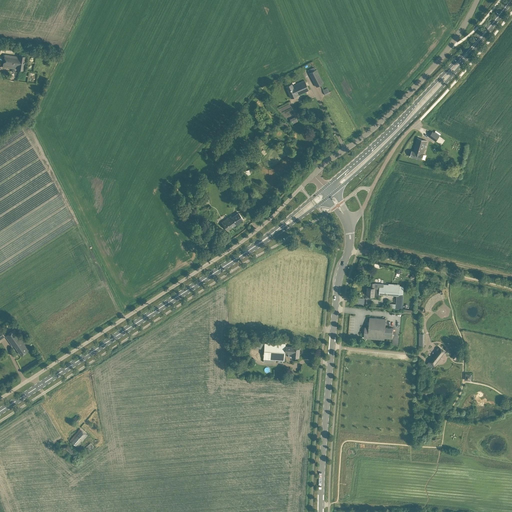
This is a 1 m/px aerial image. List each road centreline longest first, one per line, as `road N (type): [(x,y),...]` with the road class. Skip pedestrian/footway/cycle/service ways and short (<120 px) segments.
road 1 (unclassified): [(0,398),(240,243),(312,174)]
road 2 (primary): [(0,412),(267,238)]
road 3 (secondary): [(320,511),(347,251)]
road 4 (unclassified): [(312,174),(406,95),(477,0)]
road 5 (primary): [(330,194),(414,116),(475,43)]
road 6 (primary): [(475,43),(326,188)]
road 7 (track): [(362,254),(376,248),(511,279)]
road 8 (unclassified): [(347,221),(420,119)]
